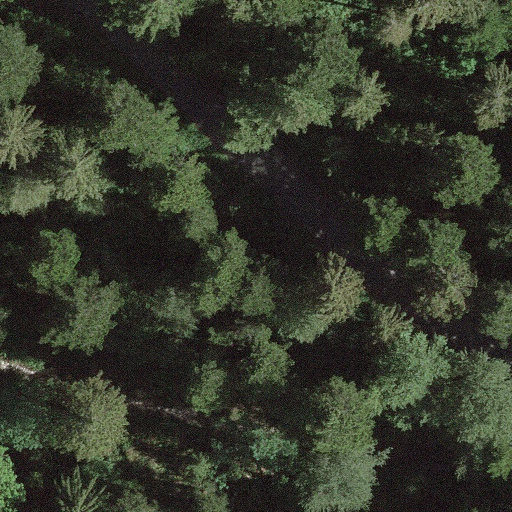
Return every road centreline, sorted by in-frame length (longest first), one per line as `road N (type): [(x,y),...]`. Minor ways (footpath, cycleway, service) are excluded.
road 1 (unclassified): [(511,369),(317,216),(92,0)]
road 2 (track): [(0,357),(220,424),(511,477)]
